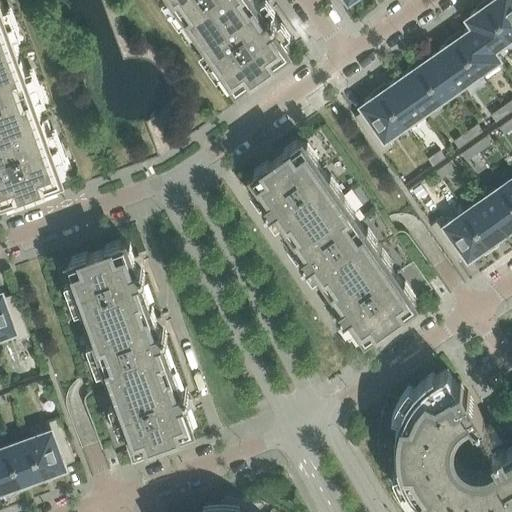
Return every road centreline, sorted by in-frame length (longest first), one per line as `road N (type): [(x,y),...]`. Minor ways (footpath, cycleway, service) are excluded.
road 1 (residential): [(162,184),(294,432)]
road 2 (residential): [(321,414),(188,170)]
road 3 (residential): [(188,170),(343,56)]
road 4 (residential): [(114,497),(294,432)]
road 5 (residential): [(321,414),(472,310)]
road 6 (residential): [(0,244),(162,184)]
